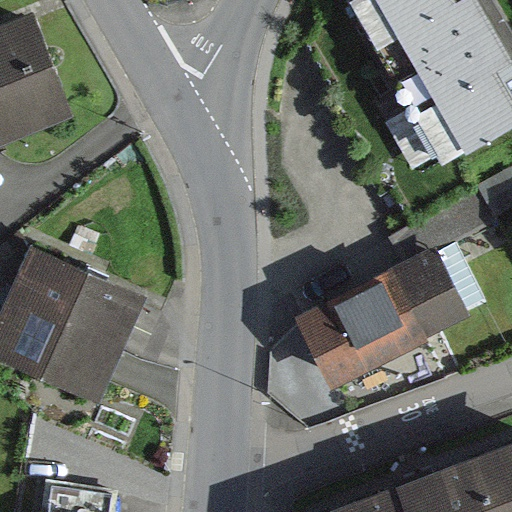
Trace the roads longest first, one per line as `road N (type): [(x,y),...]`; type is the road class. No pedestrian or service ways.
road 1 (tertiary): [(216,470),(230,292),(224,220),(207,167),(170,100)]
road 2 (residential): [(511,384),(289,466),(216,470)]
road 3 (residential): [(170,100),(203,77),(252,0)]
